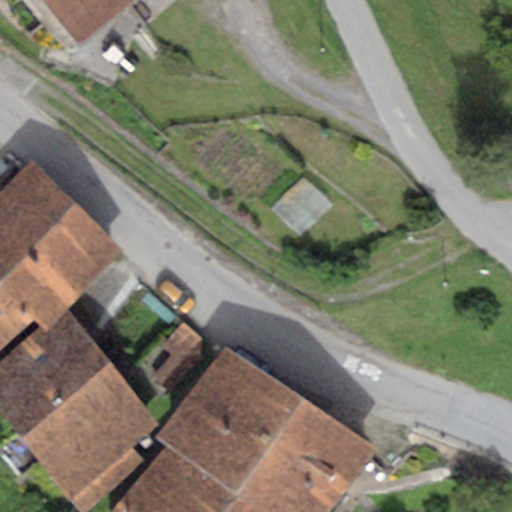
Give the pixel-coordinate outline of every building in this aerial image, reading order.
[(55,0),(91,42),(141,0),(55,0)] [(119,251),(36,166),(0,200),(0,282),(38,321),(42,325),(119,251)] [(0,282),(0,352),(38,321),(0,282)] [(0,400),(73,498),(163,432),(74,314),(0,368),(0,400)] [(126,511),(224,511),(296,410),(231,365),(126,511)] [(296,410),(224,511),(315,511),(357,454),(296,410)]
